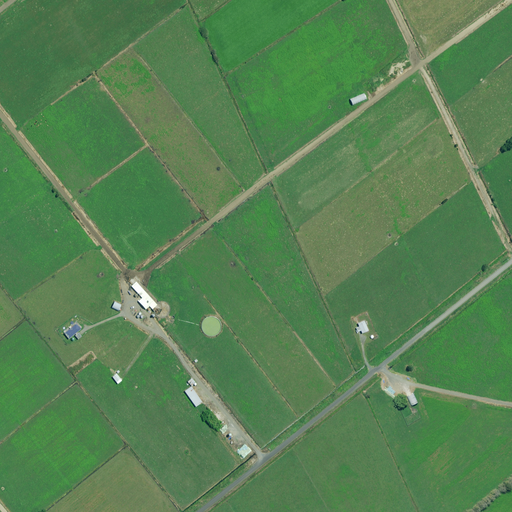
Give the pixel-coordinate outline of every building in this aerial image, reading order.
[(366,99),(364,94),(350,99),(353,105),(366,99)] [(157,305),(136,282),(131,286),(142,298),(138,301),(146,310),(150,306),(152,309),(157,305)] [(122,305),(115,302),(112,307),(119,310),(122,305)] [(369,331),(365,321),(358,324),(359,327),(356,328),(358,332),(361,331),(362,334),(369,331)] [(69,339),(75,334),(76,335),(74,336),(78,340),(82,337),(78,333),(77,334),(77,333),(81,329),(76,324),(64,334),(69,339)] [(122,381),(117,374),(112,377),(118,384),(122,381)] [(202,402),(191,387),(185,391),(196,407),(202,402)] [(418,403),(414,394),(408,396),(412,405),(418,403)]
